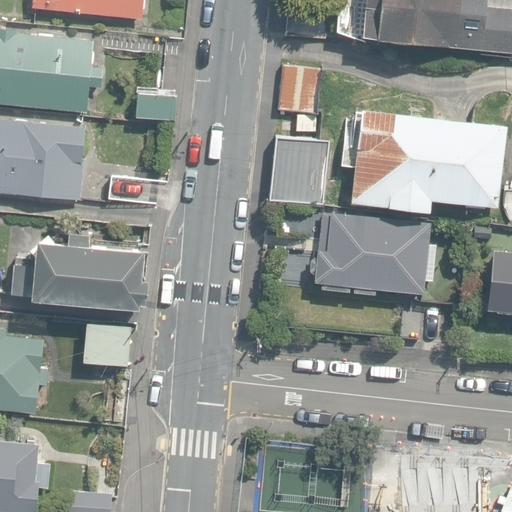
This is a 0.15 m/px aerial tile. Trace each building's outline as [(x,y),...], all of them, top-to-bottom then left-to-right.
[(33,0),(33,5),(143,17),(145,0),(33,0)] [(377,38),(473,50),(511,53),(511,10),(488,9),(488,0),(365,0),(362,34),(377,36),(377,38)] [(286,33),(327,37),(329,16),(288,12),(286,33)] [(0,104),(88,113),(96,40),(17,31),(18,28),(0,26),(0,104)] [(278,108),(316,113),(322,69),(284,64),(278,108)] [(136,115),(175,119),(177,95),(139,92),(136,115)] [(388,206),(429,211),(431,200),(464,203),(464,205),(483,208),(484,205),(497,206),(507,125),(362,107),(351,200),(388,204),(388,206)] [(0,191),(81,200),(85,163),(83,163),(87,124),(0,115),(0,191)] [(269,196),(320,201),(327,139),(275,134),(269,196)] [(109,197),(156,202),(159,179),(112,174),(109,197)] [(313,296),(353,300),(355,291),(374,293),(375,287),(423,292),(426,279),(433,279),(436,243),(430,243),(430,222),(320,210),(317,256),(311,258),(310,270),(315,274),(313,296)] [(32,296),(139,307),(140,302),(146,302),(149,278),(142,277),(145,249),(89,243),(90,232),(70,230),(69,241),(55,239),(48,231),(41,238),(38,237),(37,241),(30,247),(36,253),(35,257),(16,255),(12,292),(33,294),(32,296)] [(511,250),(492,248),(486,307),(511,310),(511,250)] [(417,343),(454,347),(458,305),(421,301),(417,343)] [(84,360),(127,364),(131,325),(87,321),(84,360)] [(0,406),(37,410),(40,382),(48,383),(50,366),(42,365),(45,336),(8,332),(8,325),(0,324),(0,406)] [(38,460),(40,441),(0,437),(0,509),(25,511),(36,511),(39,485),(48,486),(50,461),(38,460)] [(65,511),(110,511),(113,491),(68,486),(65,511)]
